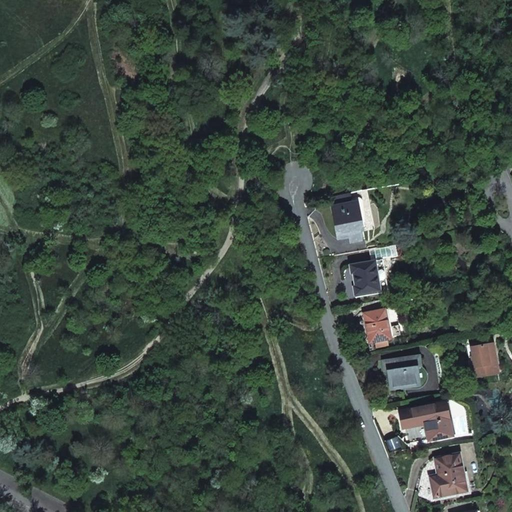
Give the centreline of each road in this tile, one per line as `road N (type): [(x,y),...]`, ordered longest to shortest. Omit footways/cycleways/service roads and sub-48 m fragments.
road 1 (track): [(24,397),(138,360),(211,269),(234,220),(248,119),(293,39),(300,0)]
road 2 (residential): [(293,185),(331,335),(401,511)]
